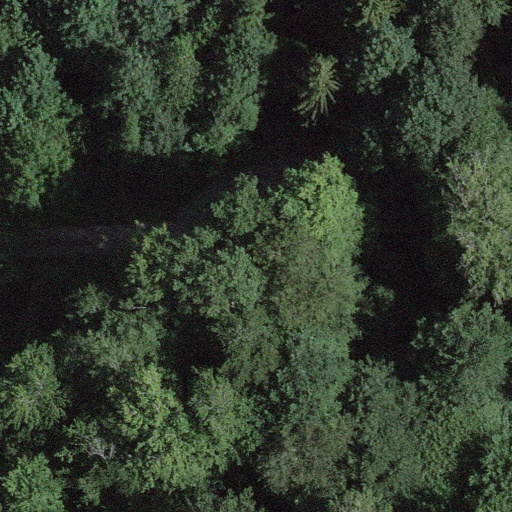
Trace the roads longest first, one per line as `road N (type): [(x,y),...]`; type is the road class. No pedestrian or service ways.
road 1 (track): [(511,101),(495,116),(274,174),(156,286),(19,449),(0,459)]
road 2 (track): [(0,240),(511,213)]
